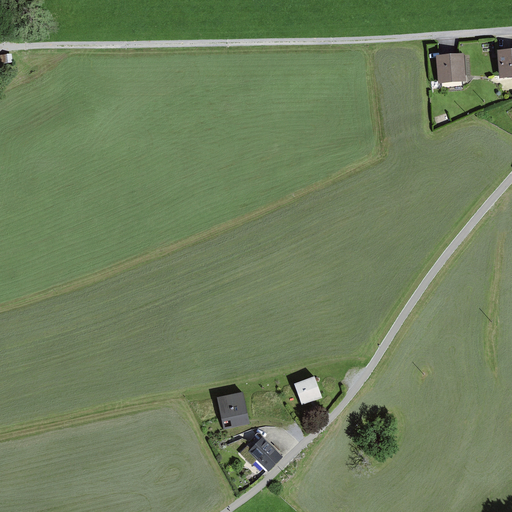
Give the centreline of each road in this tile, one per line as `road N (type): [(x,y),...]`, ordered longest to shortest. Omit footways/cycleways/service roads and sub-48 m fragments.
road 1 (track): [(0,47),(511,32)]
road 2 (residential): [(511,173),(362,376),(282,466),(222,511)]
